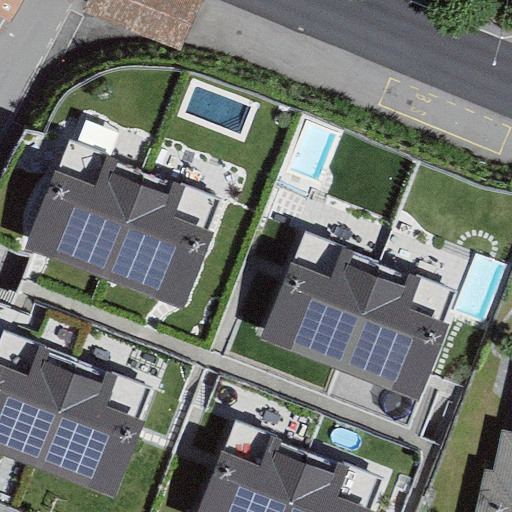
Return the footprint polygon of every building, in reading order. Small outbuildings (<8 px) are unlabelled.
[(0,0),(0,7),(3,9),(8,0),(0,0)] [(175,36),(191,0),(89,0),(89,1),(175,36)] [(79,163),(43,253),(194,313),(230,224),(79,163)] [(312,256),(276,344),(430,407),(466,318),(312,256)] [(24,341),(0,401),(0,458),(125,507),(168,396),(24,341)] [(253,425),(216,511),(396,511),(406,489),(253,425)] [(511,511),(511,435),(507,434),(497,476),(489,474),(481,511),(511,511)]
